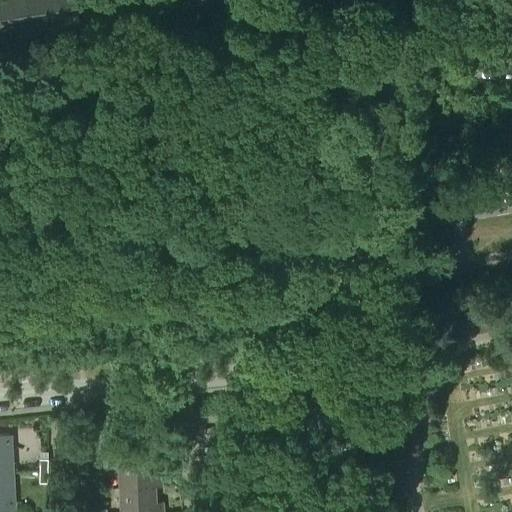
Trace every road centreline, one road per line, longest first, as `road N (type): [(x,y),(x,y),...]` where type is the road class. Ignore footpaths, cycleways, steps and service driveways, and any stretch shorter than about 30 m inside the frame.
road 1 (secondary): [(0,250),(360,213)]
road 2 (residential): [(0,400),(264,370),(321,375)]
road 3 (unclassified): [(459,0),(405,150),(394,209)]
road 4 (unclassified): [(321,375),(360,213)]
road 5 (secondary): [(394,209),(423,218),(458,215),(511,198)]
road 6 (secondary): [(511,193),(423,195),(394,209)]
